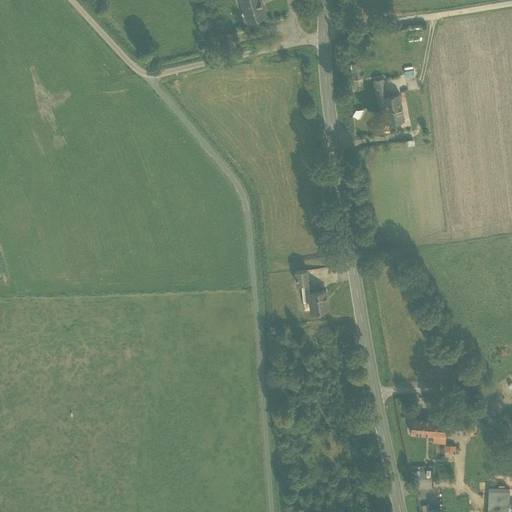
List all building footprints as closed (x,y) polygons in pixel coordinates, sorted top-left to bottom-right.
[(241,0),(247,18),(266,13),(261,0),(241,0)] [(361,67),(353,68),(355,81),(364,79),(361,67)] [(404,79),(419,78),(418,68),(403,69),(404,79)] [(373,77),(377,98),(383,97),(388,96),(384,75),(373,77)] [(364,79),(355,81),(357,91),(365,89),(364,79)] [(384,105),(385,110),(401,106),(399,94),(388,96),(383,97),(377,98),(379,107),(384,105)] [(384,105),(379,107),(382,125),(388,124),(385,110),(384,105)] [(401,106),(385,110),(388,124),(404,120),(401,106)] [(295,270),(296,284),(309,283),(307,269),(295,270)] [(326,289),(309,291),(311,311),(328,309),(326,289)] [(433,419),(412,416),(411,432),(445,436),(446,428),(447,416),(448,414),(434,413),(433,419)] [(465,418),(447,416),(446,428),(464,430),(465,418)] [(508,511),(507,487),(488,488),(489,511),(508,511)]
